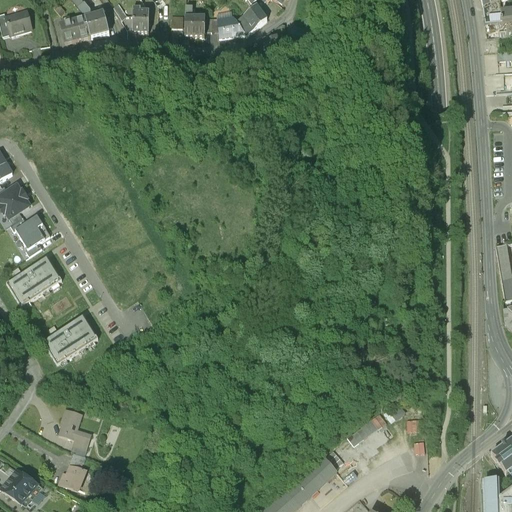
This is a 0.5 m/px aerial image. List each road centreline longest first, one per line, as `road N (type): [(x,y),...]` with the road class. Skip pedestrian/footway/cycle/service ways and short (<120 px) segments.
road 1 (primary): [(427,0),(440,115),(444,511)]
road 2 (tertiary): [(505,356),(492,321),(467,0)]
road 3 (residential): [(292,0),(246,36),(132,37),(0,65)]
road 4 (residential): [(0,308),(37,372),(29,404),(0,441)]
